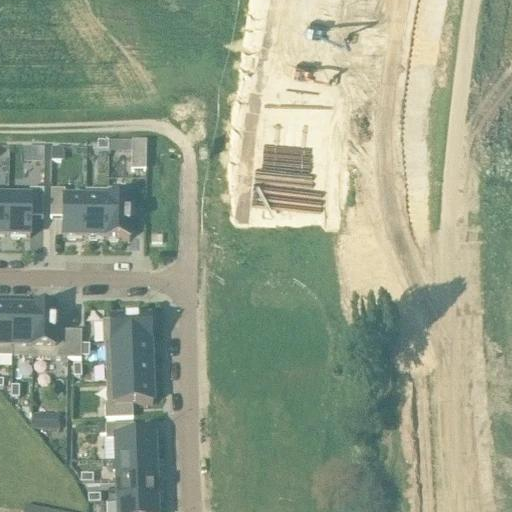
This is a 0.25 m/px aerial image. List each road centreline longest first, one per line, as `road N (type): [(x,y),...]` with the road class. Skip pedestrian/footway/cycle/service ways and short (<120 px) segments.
road 1 (unclassified): [(461,511),(454,255),(478,0)]
road 2 (track): [(0,126),(169,129),(186,149),(187,236)]
road 3 (residential): [(187,281),(191,511)]
road 4 (residential): [(0,277),(187,281)]
